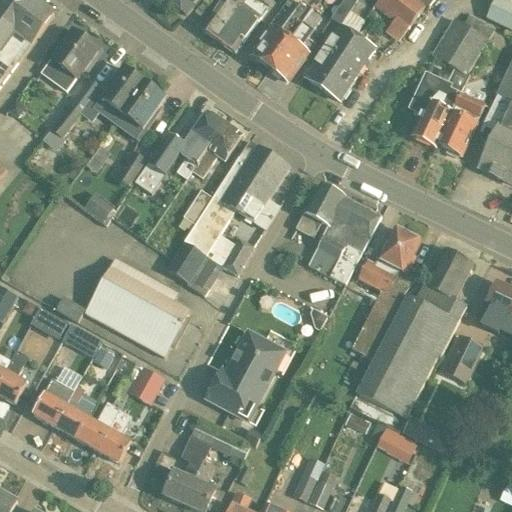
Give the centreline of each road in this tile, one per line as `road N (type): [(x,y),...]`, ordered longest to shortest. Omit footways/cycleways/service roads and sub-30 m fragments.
road 1 (residential): [(321,149),(123,511)]
road 2 (secondary): [(321,149),(103,0)]
road 3 (secondary): [(511,245),(321,149)]
road 4 (residential): [(108,511),(0,451)]
